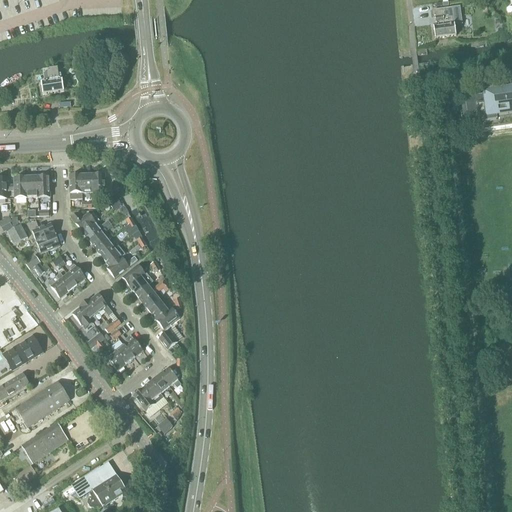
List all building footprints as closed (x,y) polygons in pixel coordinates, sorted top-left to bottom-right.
[(460,7),(434,11),(435,17),(436,24),(433,24),(435,40),(456,38),(454,26),(462,25),(460,7)] [(427,49),(425,50),(425,52),(419,53),(417,53),(414,54),(410,54),(410,51),(408,51),(409,54),(402,55),(402,52),(399,52),(400,58),(402,58),(402,57),(403,56),(403,57),(409,56),(409,57),(420,56),(420,55),(422,55),(425,54),(425,55),(428,55),(427,51),(427,49)] [(470,64),(472,63),(472,60),(487,58),(488,61),(490,61),(489,58),(489,55),(487,55),(486,56),(482,57),(480,57),(480,56),(477,56),(477,58),(472,58),(471,57),(469,58),(469,60),(470,64)] [(427,66),(428,70),(430,70),(429,66),(429,63),(427,63),(427,64),(423,65),(421,65),(421,64),(411,65),(411,66),(405,67),(405,68),(404,68),(404,66),(401,67),(402,74),(405,73),(404,69),(411,68),(412,73),(413,73),(413,68),(416,68),(420,67),(420,72),(421,72),(422,72),(422,67),(427,66)] [(42,85),(43,96),(64,93),(63,82),(61,82),(61,81),(62,81),(60,71),(50,72),(51,74),(44,75),(45,84),(46,83),(46,85),(42,85)] [(505,93),(465,99),(469,125),(479,124),(480,133),(511,128),(511,83),(510,84),(511,87),(511,92),(505,93)] [(105,176),(93,177),(93,195),(93,197),(106,197),(105,176)] [(83,177),(70,178),(70,201),(77,200),(77,196),(84,195),(83,177)] [(93,177),(83,177),(84,195),(93,195),(93,177)] [(50,178),(37,179),(38,197),(38,200),(50,200),(50,178)] [(26,179),(14,180),(14,186),(12,186),(12,193),(14,193),(15,200),(27,200),(27,197),(26,179)] [(37,179),(26,179),(27,197),(38,197),(37,179)] [(6,180),(0,180),(0,200),(7,201),(6,193),(9,193),(9,186),(6,186),(6,180)] [(115,188),(118,192),(119,193),(124,189),(118,180),(113,184),(115,188)] [(118,201),(110,207),(114,211),(121,206),(118,201)] [(71,220),(83,236),(97,226),(88,215),(82,220),(78,215),(71,220)] [(97,226),(83,236),(89,244),(106,231),(111,226),(108,222),(99,229),(97,226)] [(10,224),(1,229),(4,234),(6,232),(13,229),(12,228),(10,224)] [(51,226),(32,233),(36,245),(56,237),(51,226)] [(18,228),(13,229),(6,232),(14,246),(28,239),(21,227),(18,228)] [(109,234),(106,231),(89,244),(96,252),(109,242),(105,237),(109,234)] [(41,256),(60,248),(56,237),(36,245),(41,256)] [(109,242),(96,252),(103,261),(119,248),(116,244),(112,247),(109,242)] [(138,247),(129,253),(133,257),(141,251),(138,247)] [(119,248),(103,261),(109,269),(121,259),(118,255),(122,251),(119,248)] [(109,269),(107,271),(115,281),(138,263),(134,259),(126,265),(121,259),(109,269)] [(40,265),(37,260),(28,265),(32,270),(34,268),(39,265),(40,265)] [(86,281),(75,267),(66,274),(77,288),(86,281)] [(138,267),(122,280),(129,288),(145,276),(138,267)] [(30,271),(36,280),(41,276),(38,272),(34,268),(32,270),(30,271)] [(69,294),(77,288),(66,274),(58,280),(69,294)] [(145,276),(129,288),(135,297),(148,287),(143,281),(147,278),(145,276)] [(58,280),(49,287),(51,289),(60,301),(69,294),(58,280)] [(135,297),(143,306),(163,289),(161,285),(155,290),(156,291),(153,294),(148,287),(135,297)] [(166,301),(159,293),(143,306),(150,314),(162,305),(166,301)] [(98,296),(90,303),(89,303),(99,315),(103,311),(109,318),(113,315),(98,296)] [(90,303),(89,302),(79,309),(80,310),(81,310),(93,326),(97,322),(94,318),(99,315),(89,303),(90,303)] [(167,311),(162,305),(150,314),(156,323),(172,310),(171,308),(167,311)] [(72,317),(85,332),(93,326),(81,310),(80,310),(72,317)] [(180,319),(172,310),(156,323),(164,332),(180,319)] [(117,321),(109,328),(112,332),(121,326),(117,321)] [(178,344),(169,332),(159,341),(172,357),(181,350),(176,345),(178,344)] [(101,336),(98,339),(104,347),(107,343),(101,336)] [(135,360),(143,353),(131,337),(127,340),(130,345),(125,348),(135,360)] [(11,345),(0,351),(13,373),(42,355),(32,338),(14,349),(11,345)] [(98,339),(93,343),(99,350),(104,347),(98,339)] [(135,360),(125,348),(117,355),(126,367),(135,360)] [(126,367),(117,355),(113,357),(112,355),(107,360),(118,373),(126,367)] [(168,370),(160,377),(169,389),(174,385),(177,389),(181,386),(168,370)] [(29,386),(23,376),(4,388),(9,398),(29,386)] [(160,377),(151,384),(161,396),(169,389),(160,377)] [(151,384),(143,391),(159,411),(167,404),(161,396),(151,384)] [(58,385),(16,411),(28,430),(69,403),(58,385)] [(0,403),(9,398),(4,388),(0,390),(0,403)] [(143,391),(134,398),(150,418),(159,411),(143,391)] [(183,406),(173,393),(170,396),(180,409),(183,406)] [(169,423),(160,431),(164,435),(170,430),(172,427),(169,423)] [(57,425),(22,448),(33,465),(68,442),(57,425)] [(31,468),(17,477),(24,487),(37,478),(31,468)] [(100,487),(92,492),(103,509),(127,494),(126,492),(127,491),(125,487),(123,487),(116,477),(111,480),(108,475),(97,482),(100,487)] [(79,498),(89,493),(80,479),(71,485),(79,498)]
